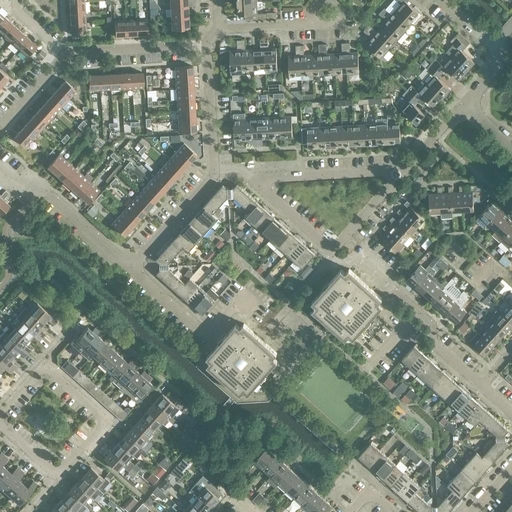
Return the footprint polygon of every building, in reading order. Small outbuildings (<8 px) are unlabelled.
[(409,0),(393,0),(391,3),(413,23),(420,14),(419,13),(422,11),(415,5),(413,8),(412,7),(414,4),(409,0)] [(84,1),(69,2),(69,13),(84,12),(84,1)] [(257,1),(234,3),(235,15),(255,13),(255,20),(276,19),(276,12),(266,12),(266,13),(257,13),(257,1)] [(413,23),(391,3),(386,9),(384,8),(381,11),(387,15),(389,12),(392,15),(389,17),(405,32),(413,23)] [(187,6),(169,7),(170,18),(190,17),(190,13),(187,13),(187,6)] [(387,15),(381,11),(378,14),(384,19),(387,15)] [(84,12),(69,13),(70,24),(85,23),(84,12)] [(190,17),(170,18),(170,29),(188,28),(188,21),(190,21),(190,17)] [(405,32),(389,17),(381,26),(397,40),(405,32)] [(12,25),(4,18),(0,21),(0,34),(2,36),(12,25)] [(146,19),(135,20),(136,35),(147,34),(146,19)] [(135,20),(125,21),(125,36),(136,35),(135,20)] [(125,21),(113,21),(114,36),(125,36),(125,21)] [(85,23),(70,24),(70,35),(86,34),(85,23)] [(20,32),(12,25),(2,36),(10,43),(20,32)] [(397,40),(381,26),(374,35),(390,49),(397,40)] [(371,33),(366,28),(363,31),(368,36),(371,33)] [(28,39),(20,32),(10,43),(18,50),(28,39)] [(469,42),(458,32),(451,41),(454,44),(446,52),(451,57),(467,71),(475,62),(462,51),(469,42)] [(390,49),(374,35),(366,43),(380,56),(380,55),(382,57),(390,49)] [(36,47),(28,39),(18,50),(26,58),(36,47)] [(264,48),(253,49),(254,71),(266,70),(264,48)] [(276,48),(264,48),(266,70),(266,74),(278,73),(276,48)] [(253,49),(242,50),(243,72),(254,71),(253,49)] [(243,74),(241,50),(230,50),(231,75),(243,74)] [(41,51),(36,56),(41,61),(45,55),(41,51)] [(346,52),(335,53),(336,75),(347,74),(346,52)] [(358,52),(346,52),(347,74),(359,74),(358,52)] [(335,53),(323,54),(324,76),(336,75),(335,53)] [(312,54),(300,55),(301,77),(313,76),(312,54)] [(323,54),(312,54),(313,76),(324,76),(323,54)] [(301,68),(300,55),(288,56),(290,81),(302,80),(301,68)] [(435,58),(431,63),(440,72),(444,67),(459,80),(467,71),(451,57),(443,65),(435,58)] [(436,76),(440,72),(431,63),(427,68),(430,71),(422,79),(427,83),(443,98),(451,89),(436,76)] [(192,66),(174,67),(175,78),(192,77),(192,66)] [(131,73),(120,74),(121,89),(132,88),(131,73)] [(142,73),(131,73),(132,88),(143,88),(142,73)] [(120,74),(109,75),(110,90),(121,89),(120,74)] [(99,75),(88,76),(88,91),(100,90),(99,75)] [(109,75),(99,75),(100,90),(110,90),(109,75)] [(192,77),(175,78),(175,89),(193,88),(192,77)] [(64,80),(57,89),(68,99),(76,91),(64,80)] [(411,85),(407,90),(417,98),(421,94),(435,107),(443,98),(427,83),(419,92),(411,85)] [(193,88),(175,89),(176,100),(193,99),(193,88)] [(68,99),(57,89),(50,97),(61,107),(68,99)] [(302,98),(302,89),(290,90),(290,91),(299,99),(302,98)] [(417,98),(407,90),(403,95),(410,102),(403,110),(419,125),(427,116),(412,103),(417,98)] [(61,107),(50,97),(42,105),(54,115),(61,107)] [(375,104),(375,98),(363,99),(364,104),(364,110),(367,110),(367,104),(369,104),(375,104)] [(193,99),(176,100),(176,110),(194,109),(193,99)] [(54,115),(42,105),(35,113),(47,123),(54,115)] [(194,109),(176,110),(177,121),(194,120),(194,109)] [(47,123),(35,113),(28,121),(39,131),(47,123)] [(233,114),(233,119),(235,141),(246,140),(246,141),(247,141),(245,118),(245,113),(233,114)] [(280,116),(268,117),(269,139),(281,139),(280,116)] [(292,116),(280,116),(281,139),(293,138),(292,134),(293,134),(292,116)] [(268,117),(257,118),(258,140),(269,139),(268,117)] [(257,118),(245,118),(247,141),(258,140),(257,118)] [(376,124),(365,124),(366,146),(378,146),(376,119),(375,119),(376,124)] [(387,119),(376,119),(378,146),(389,145),(388,119),(387,119)] [(400,122),(389,123),(389,119),(388,119),(389,145),(401,144),(400,122)] [(77,126),(78,127),(83,132),(86,129),(83,126),(86,123),(83,120),(77,126)] [(194,120),(177,121),(177,132),(195,131),(194,120)] [(39,131),(28,121),(21,129),(32,139),(39,131)] [(365,124),(353,125),(355,147),(366,146),(365,124)] [(355,147),(353,125),(342,126),(343,148),(355,147)] [(330,126),(319,127),(320,149),(332,148),(330,126)] [(342,126),(330,126),(332,148),(343,148),(342,126)] [(319,127),(307,127),(301,128),(302,142),(308,141),(308,150),(320,149),(319,127)] [(32,139),(21,129),(13,137),(25,147),(32,139)] [(183,143),(175,151),(189,163),(196,155),(183,143)] [(189,163),(175,151),(168,159),(182,171),(189,163)] [(116,161),(119,158),(112,152),(109,155),(116,161)] [(58,154),(47,167),(55,174),(66,161),(58,154)] [(182,171),(168,159),(161,167),(174,179),(182,171)] [(66,161),(55,174),(63,181),(74,168),(66,161)] [(174,179),(161,167),(154,175),(167,187),(174,179)] [(74,168),(63,181),(71,188),(82,175),(74,168)] [(82,175),(71,188),(79,196),(90,183),(82,175)] [(167,187),(154,175),(147,183),(160,195),(167,187)] [(90,183),(79,196),(87,203),(99,190),(90,183)] [(160,195),(147,183),(140,191),(153,203),(160,195)] [(237,185),(237,184),(233,189),(234,207),(235,206),(241,209),(248,215),(259,203),(238,184),(237,185)] [(470,191),(463,192),(461,192),(462,211),(474,210),(473,191),(482,191),(482,184),(469,185),(470,191)] [(223,186),(223,185),(204,206),(216,217),(222,210),(219,207),(223,203),(229,208),(228,195),(230,195),(230,188),(227,188),(224,185),(223,186)] [(459,192),(453,192),(450,192),(452,218),(452,211),(462,211),(461,192),(463,192),(463,185),(459,185),(459,192)] [(448,193),(442,193),(440,193),(441,212),(441,218),(452,218),(450,192),(453,192),(452,186),(448,186),(448,193)] [(429,213),(441,212),(440,193),(442,193),(441,187),(437,187),(438,193),(428,194),(429,213)] [(153,203),(140,191),(132,199),(146,211),(153,203)] [(2,199),(0,198),(0,215),(9,205),(2,199)] [(146,211),(132,199),(125,207),(138,219),(146,211)] [(484,204),(487,207),(480,215),(476,220),(484,227),(501,209),(502,210),(507,205),(503,202),(499,207),(492,201),(492,202),(488,199),(484,204)] [(412,205),(407,200),(404,204),(409,208),(404,213),(403,214),(417,227),(424,219),(410,206),(412,205)] [(98,208),(92,203),(89,206),(95,211),(98,208)] [(259,203),(248,215),(246,218),(253,224),(268,208),(265,205),(263,207),(259,203)] [(216,217),(204,206),(200,211),(198,209),(195,213),(211,227),(218,219),(216,217)] [(138,219),(125,207),(118,215),(131,227),(138,219)] [(268,208),(253,224),(262,232),(275,218),(269,213),(271,211),(268,208)] [(403,214),(404,213),(399,208),(397,212),(401,216),(397,221),(396,222),(410,235),(417,227),(403,214)] [(501,209),(484,227),(484,228),(488,223),(496,230),(509,216),(510,217),(511,215),(511,210),(507,214),(502,210),(501,209)] [(211,227),(195,213),(192,216),(194,217),(190,223),(204,235),(211,227)] [(131,227),(118,215),(110,224),(124,236),(131,227)] [(509,216),(496,230),(492,235),(500,242),(501,241),(511,228),(511,219),(510,217),(509,216)] [(396,222),(397,221),(392,217),(389,220),(394,224),(390,229),(389,230),(403,243),(410,235),(396,222)] [(275,218),(262,232),(270,239),(284,223),(281,220),(280,222),(275,218)] [(204,235),(190,223),(186,227),(184,226),(181,229),(196,243),(204,235)] [(284,223),(270,239),(278,247),(291,232),(286,228),(288,226),(284,223)] [(389,230),(390,229),(385,225),(382,228),(387,232),(381,239),(395,251),(403,243),(389,230)] [(511,228),(501,241),(509,248),(511,244),(511,228)] [(196,243),(181,229),(178,232),(180,234),(175,239),(186,249),(189,252),(196,243)] [(291,232),(278,247),(286,254),(301,237),(297,234),(295,236),(291,232)] [(248,236),(244,241),(248,245),(252,240),(248,236)] [(301,237),(286,254),(294,261),(307,247),(302,242),(304,241),(301,237)] [(157,273),(178,292),(188,281),(182,275),(180,278),(175,274),(179,269),(178,262),(174,258),(178,253),(181,256),(186,249),(175,239),(157,260),(160,263),(160,269),(157,273)] [(215,244),(220,249),(224,244),(220,239),(215,244)] [(307,247),(294,261),(303,268),(317,252),(313,249),(312,251),(307,247)] [(212,257),(215,254),(216,253),(211,249),(207,253),(212,257)] [(212,257),(207,253),(203,257),(208,262),(212,257)] [(505,258),(501,262),(505,266),(509,262),(505,258)] [(396,269),(401,273),(406,268),(401,263),(396,269)] [(407,279),(415,286),(432,268),(429,265),(425,269),(424,268),(422,271),(418,267),(407,279)] [(209,274),(213,270),(209,266),(205,271),(209,274)] [(432,268),(415,286),(423,293),(436,279),(432,275),(435,271),(432,268),(433,267),(432,268)] [(382,298),(361,279),(349,268),(346,272),(344,272),(341,269),(312,302),(315,305),(315,307),(312,310),(326,322),(324,324),(330,329),(331,327),(345,339),(348,336),(350,336),(353,339),(383,306),(379,303),(379,301),(382,298)] [(191,278),(188,281),(178,292),(183,297),(181,299),(185,302),(199,286),(191,278)] [(436,279),(423,293),(431,301),(448,282),(445,279),(441,283),(436,279)] [(493,289),(498,293),(504,285),(500,281),(493,289)] [(448,282),(431,301),(439,308),(452,294),(450,296),(442,289),(444,287),(447,290),(452,285),(448,282)] [(199,286),(185,302),(188,305),(190,303),(194,307),(207,293),(199,286)] [(207,293),(194,307),(199,311),(197,313),(201,317),(219,296),(211,289),(207,293)] [(452,294),(439,308),(447,315),(467,293),(464,290),(457,298),(452,294)] [(467,293),(447,315),(456,323),(467,311),(462,306),(470,296),(467,293)] [(37,303),(29,311),(43,323),(47,319),(54,325),(57,321),(37,303)] [(511,305),(509,303),(502,311),(511,320),(511,305)] [(29,311),(25,307),(18,315),(22,319),(42,337),(46,334),(39,328),(43,323),(29,311)] [(511,324),(511,320),(502,311),(498,308),(491,317),(507,330),(511,324)] [(507,330),(491,317),(485,325),(488,328),(500,338),(507,330)] [(22,319),(15,327),(28,340),(32,335),(39,341),(42,337),(22,319)] [(465,331),(469,324),(464,321),(460,329),(465,331)] [(236,324),(227,334),(206,357),(206,364),(221,377),(220,379),(225,383),(226,381),(241,394),(248,394),(260,380),(261,381),(266,376),(265,375),(277,360),(274,358),(274,356),(277,353),(244,323),(241,326),(239,326),(236,324)] [(15,327),(8,335),(28,354),(31,350),(24,344),(28,340),(15,327)] [(87,327),(76,340),(74,338),(69,343),(79,352),(95,334),(87,327)] [(500,338),(488,328),(480,336),(492,346),(500,338)] [(8,335),(3,331),(0,334),(0,343),(0,344),(14,356),(18,351),(25,357),(28,354),(8,335)] [(492,346),(480,336),(477,332),(469,341),(485,355),(492,346)] [(92,355),(103,341),(95,334),(79,352),(87,359),(92,355)] [(104,341),(92,355),(100,362),(112,349),(104,341)] [(0,344),(0,343),(0,357),(13,370),(16,366),(10,360),(14,356),(0,344)] [(416,343),(402,359),(410,367),(423,353),(418,348),(420,346),(416,343)] [(112,349),(100,362),(108,369),(120,356),(112,349)] [(423,353),(410,367),(418,374),(433,358),(429,355),(428,357),(423,353)] [(120,356),(108,369),(113,374),(108,378),(111,381),(128,363),(120,356)] [(0,357),(0,370),(3,367),(10,373),(13,370),(0,357)] [(433,358),(418,374),(426,381),(439,367),(434,363),(436,361),(433,358)] [(67,360),(61,367),(64,370),(70,362),(67,360)] [(131,360),(128,363),(111,381),(114,384),(115,383),(120,388),(136,370),(132,367),(135,363),(131,360)] [(70,362),(64,370),(67,373),(74,365),(70,362)] [(439,367),(426,381),(434,388),(449,372),(445,369),(444,371),(439,367)] [(136,370),(120,388),(125,393),(126,392),(129,395),(147,374),(143,371),(143,372),(140,374),(136,370)] [(449,372),(434,388),(442,396),(455,381),(450,377),(452,375),(449,372)] [(83,374),(76,382),(79,384),(86,377),(83,374)] [(147,374),(129,395),(131,397),(131,398),(135,402),(137,402),(152,385),(147,381),(150,378),(151,378),(147,374)] [(86,377),(79,384),(83,387),(90,380),(86,377)] [(403,380),(394,390),(398,394),(408,384),(403,380)] [(455,381),(442,396),(450,403),(465,387),(462,384),(460,386),(455,381)] [(407,403),(416,391),(411,387),(402,399),(407,403)] [(465,387),(450,403),(459,410),(471,396),(466,392),(468,390),(465,387)] [(99,388),(93,396),(96,399),(102,391),(99,388)] [(102,391),(96,399),(99,401),(106,394),(102,391)] [(416,392),(412,397),(418,402),(422,397),(416,392)] [(175,414),(179,409),(162,394),(154,402),(175,420),(176,422),(179,418),(175,414)] [(471,396),(459,410),(467,418),(481,402),(478,399),(476,400),(471,396)] [(175,420),(154,402),(147,410),(161,422),(164,425),(169,420),(172,423),(175,420)] [(481,402),(467,418),(475,425),(478,423),(477,422),(488,411),(483,406),(485,404),(481,402)] [(112,413),(118,406),(115,403),(109,410),(112,413)] [(426,403),(423,407),(427,411),(431,407),(426,403)] [(112,413),(115,416),(121,420),(127,413),(118,406),(112,413)] [(161,422),(147,410),(144,414),(140,411),(137,415),(160,436),(163,433),(156,427),(161,422)] [(509,430),(488,411),(477,422),(478,423),(486,430),(489,427),(491,430),(487,434),(487,441),(488,442),(483,447),(484,448),(479,454),(491,464),(510,443),(506,440),(505,433),(508,430),(508,431),(509,430)] [(160,436),(137,415),(133,419),(136,422),(133,426),(146,438),(151,433),(157,439),(160,436)] [(452,431),(457,427),(449,420),(445,425),(452,431)] [(146,438),(133,426),(126,434),(146,452),(149,449),(142,443),(146,438)] [(146,452),(126,434),(118,442),(132,454),(136,458),(140,453),(145,457),(148,454),(146,452)] [(127,459),(132,454),(118,442),(111,450),(131,468),(134,465),(130,461),(129,461),(127,459)] [(362,463),(365,466),(380,450),(371,442),(358,456),(364,461),(362,463)] [(403,454),(409,447),(405,444),(399,451),(403,454)] [(266,447),(254,461),(263,468),(275,455),(266,447)] [(418,455),(410,448),(405,453),(413,460),(418,455)] [(131,468),(111,450),(104,459),(117,471),(122,465),(124,467),(128,472),(131,468),(133,470),(133,469),(131,468)] [(380,450),(365,466),(369,469),(370,467),(375,471),(388,457),(380,450)] [(477,451),(469,460),(485,474),(488,471),(486,469),(491,464),(479,454),(477,451)] [(275,455),(263,468),(271,475),(283,462),(275,455)] [(388,457),(375,471),(380,475),(378,477),(381,480),(396,464),(388,457)] [(485,474),(469,460),(462,468),(476,481),(480,476),(482,478),(485,474)] [(283,462),(271,475),(267,480),(275,487),(279,483),(291,469),(283,462)] [(430,466),(427,463),(420,470),(424,473),(430,466)] [(396,464),(381,480),(385,483),(386,481),(391,485),(404,471),(396,464)] [(6,469),(0,476),(0,487),(3,490),(21,469),(17,466),(11,473),(6,469)] [(91,467),(83,475),(103,493),(106,490),(103,488),(109,481),(105,477),(104,478),(91,467)] [(156,472),(160,476),(165,470),(161,467),(156,472)] [(476,481),(462,468),(454,476),(471,491),(473,487),(472,486),(476,481)] [(21,469),(3,490),(11,497),(23,483),(18,479),(24,472),(21,469)] [(291,469),(279,483),(287,490),(299,476),(291,469)] [(404,471),(391,485),(396,490),(394,492),(398,495),(412,479),(404,471)] [(103,493),(83,475),(76,483),(89,495),(93,499),(98,494),(100,497),(103,493)] [(150,479),(154,483),(158,478),(154,475),(150,479)] [(221,493),(202,476),(191,489),(211,507),(218,498),(217,497),(221,493)] [(299,476),(287,490),(295,497),(307,484),(299,476)] [(447,485),(449,487),(450,487),(461,497),(466,492),(468,494),(471,491),(454,476),(447,485)] [(167,489),(170,482),(164,479),(160,485),(167,489)] [(412,479),(398,495),(401,498),(403,496),(408,500),(420,486),(412,479)] [(23,483),(11,497),(19,504),(37,484),(33,481),(27,487),(23,483)] [(89,495),(76,483),(69,491),(82,503),(89,495)] [(303,504),(315,491),(307,484),(295,497),(296,498),(303,504)] [(154,490),(162,498),(166,494),(158,485),(154,490)] [(420,486),(408,500),(420,511),(432,511),(432,497),(431,497),(427,501),(422,497),(425,494),(418,489),(421,486),(420,486)] [(450,487),(449,487),(444,493),(447,496),(442,501),(438,497),(437,497),(438,508),(436,508),(435,511),(448,511),(461,497),(450,487)] [(200,511),(206,511),(211,507),(191,489),(188,492),(195,498),(191,503),(200,511)] [(82,503),(69,491),(62,499),(75,511),(81,511),(86,507),(82,503)] [(315,491),(303,504),(311,511),(323,498),(315,491)] [(259,493),(253,500),(258,505),(265,498),(259,493)] [(129,510),(138,499),(132,494),(123,505),(129,510)] [(323,498),(311,511),(325,511),(331,505),(323,498)] [(75,511),(62,499),(54,507),(59,511),(75,511)] [(139,511),(144,511),(149,507),(143,502),(136,509),(139,511)] [(200,511),(191,503),(186,508),(179,502),(176,505),(184,511),(200,511)] [(184,511),(176,505),(174,503),(172,506),(176,510),(174,511),(184,511)]
